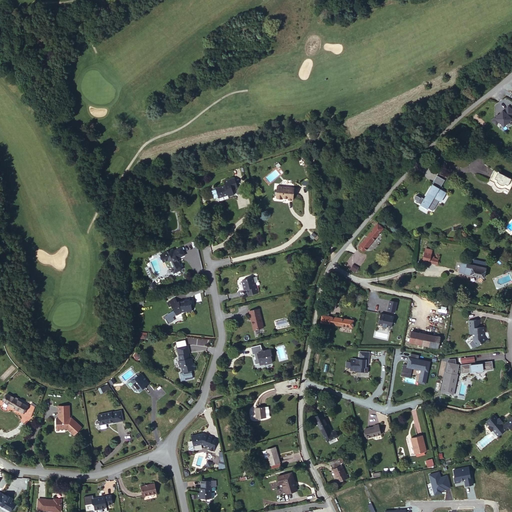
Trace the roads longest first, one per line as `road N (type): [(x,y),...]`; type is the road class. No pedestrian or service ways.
road 1 (unclassified): [(332,511),(301,440),(301,386),(320,288),(336,257),(429,149),(511,73)]
road 2 (residential): [(170,449),(208,383),(220,343),(204,250)]
road 3 (residential): [(0,460),(85,475),(170,449)]
